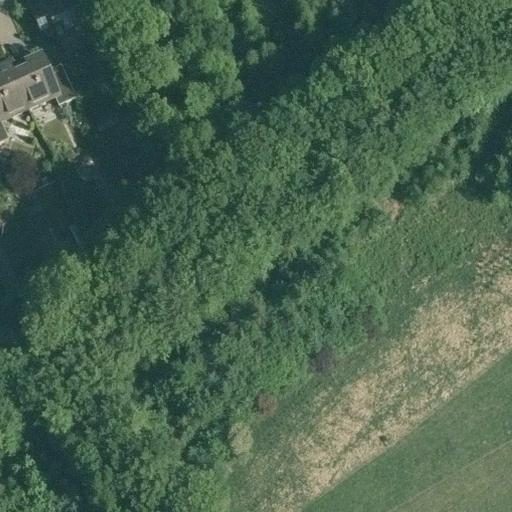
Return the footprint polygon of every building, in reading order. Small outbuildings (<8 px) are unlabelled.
[(81,40),(76,29),(85,25),(96,20),(86,0),(84,0),(75,4),(73,0),(56,0),(31,12),(44,40),(56,35),(62,48),(81,40)] [(9,72),(27,112),(54,100),(58,109),(75,101),(64,76),(51,82),(47,74),(40,58),(10,71),(9,72)] [(0,68),(0,145),(8,142),(0,124),(27,112),(9,72),(10,71),(7,65),(0,68)] [(89,157),(89,158),(88,158),(87,158),(86,158),(84,159),(83,160),(82,160),(81,162),(80,164),(79,167),(79,168),(80,170),(80,172),(81,173),(82,175),(84,176),(85,177),(87,177),(89,177),(91,177),(93,177),(94,177),(95,176),(97,175),(97,174),(98,172),(99,172),(99,170),(99,168),(99,167),(99,165),(98,163),(97,161),(96,160),(95,159),(94,159),(94,158),(92,158),(91,158),(90,158),(89,157)] [(118,199),(106,173),(93,179),(105,205),(118,199)]
